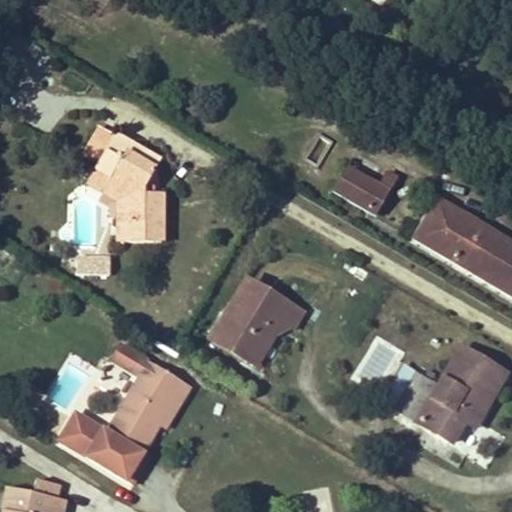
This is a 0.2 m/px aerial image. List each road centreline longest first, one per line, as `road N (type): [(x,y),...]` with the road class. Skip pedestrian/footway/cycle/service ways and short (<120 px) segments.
road 1 (unknown): [(511,338),(113,105)]
road 2 (unknown): [(283,0),(511,133)]
